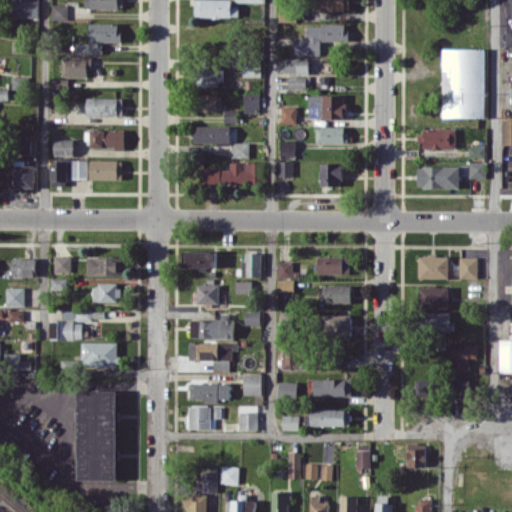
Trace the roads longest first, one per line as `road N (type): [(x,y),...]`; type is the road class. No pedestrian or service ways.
road 1 (residential): [(0,218),(511,221)]
road 2 (residential): [(159,218),(159,511)]
road 3 (residential): [(385,220),(384,0)]
road 4 (residential): [(159,0),(159,218)]
road 5 (residential): [(385,220),(383,434)]
